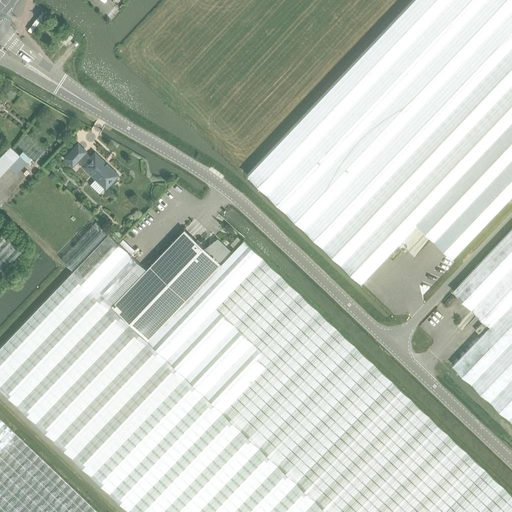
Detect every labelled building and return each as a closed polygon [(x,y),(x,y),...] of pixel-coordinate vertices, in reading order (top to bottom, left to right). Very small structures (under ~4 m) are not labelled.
[(511,0),(413,0),(248,175),(361,282),(416,223),(511,120),(511,0)] [(69,33),(62,41),(67,44),(73,36),(69,33)] [(511,120),(416,223),(452,258),(511,194),(511,120)] [(64,158),(73,166),(78,161),(82,165),(81,166),(106,189),(112,184),(114,183),(118,180),(118,178),(120,175),(95,151),(90,156),(86,153),(88,151),(78,143),(64,158)] [(0,174),(13,161),(19,155),(9,145),(0,155),(0,174)] [(22,324),(0,346),(0,388),(22,409),(130,511),(511,511),(511,494),(246,241),(244,239),(244,240),(232,252),(148,341),(111,306),(146,269),(109,233),(108,233),(96,222),(61,258),(60,259),(64,263),(72,271),(22,324)] [(476,267),(454,290),(491,326),(511,303),(511,228),(479,264),(476,267)] [(184,229),(146,269),(111,306),(148,341),(232,252),(218,238),(204,248),(184,229)] [(3,232),(0,235),(0,272),(21,250),(3,232)] [(237,236),(230,244),(233,247),(241,240),(237,236)] [(511,303),(491,326),(453,365),(511,420),(511,303)] [(483,322),(476,330),(480,334),(488,326),(483,322)] [(0,511),(98,511),(79,494),(15,432),(14,433),(0,419),(0,511)]
